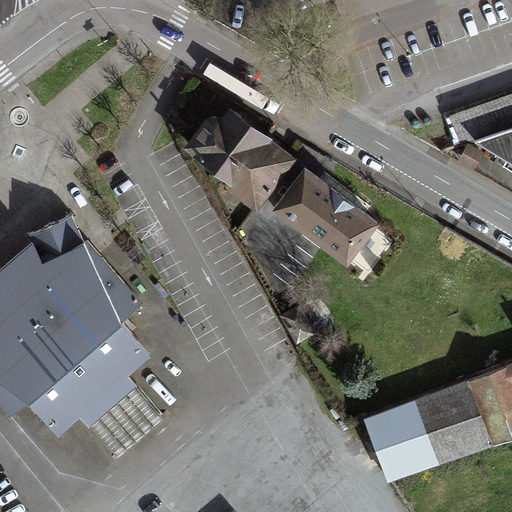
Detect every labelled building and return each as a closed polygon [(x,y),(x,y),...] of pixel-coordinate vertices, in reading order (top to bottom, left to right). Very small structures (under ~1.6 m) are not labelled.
[(511,93),(450,115),(460,143),(473,138),(511,124),(511,93)] [(212,116),(209,116),(189,143),(233,174),(228,181),(255,201),(289,155),(229,109),(221,120),(215,116),(212,116)] [(511,124),(473,138),(511,160),(511,124)] [(318,176),(304,165),(273,205),(346,259),(376,220),(365,211),(318,176)] [(370,205),(323,169),(318,176),(365,211),(370,205)] [(69,212),(26,233),(28,237),(0,261),(0,402),(10,414),(28,395),(56,428),(78,408),(119,454),(165,415),(125,368),(147,349),(119,317),(140,302),(98,253),(91,258),(82,239),(69,212)] [(312,329),(298,304),(282,313),(296,338),(312,329)] [(511,359),(365,414),(388,477),(511,435),(511,359)]
